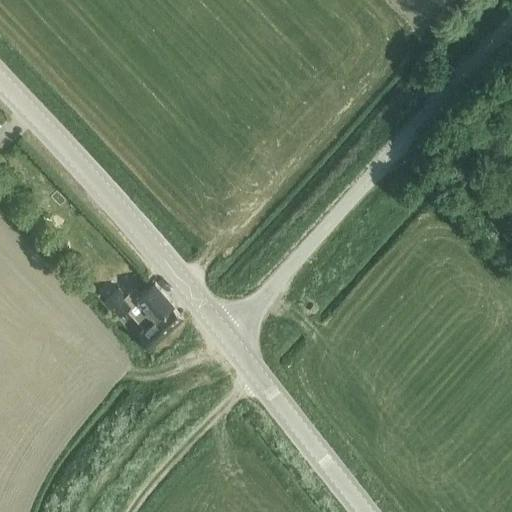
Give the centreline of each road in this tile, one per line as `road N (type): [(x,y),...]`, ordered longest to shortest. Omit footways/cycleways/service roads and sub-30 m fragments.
road 1 (unclassified): [(225,337),(511,23)]
road 2 (secondary): [(225,337),(0,80)]
road 3 (secondary): [(363,511),(225,337)]
road 4 (track): [(256,376),(128,511)]
